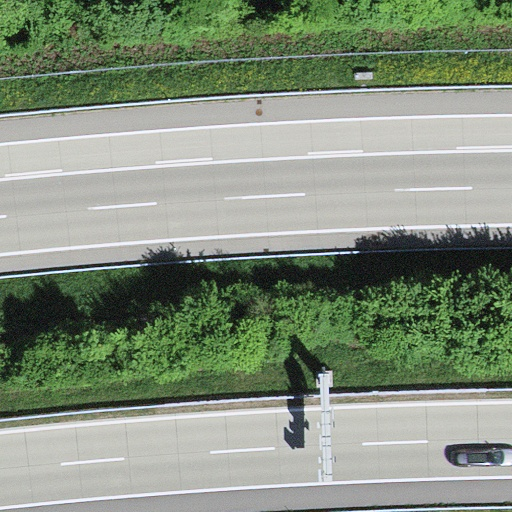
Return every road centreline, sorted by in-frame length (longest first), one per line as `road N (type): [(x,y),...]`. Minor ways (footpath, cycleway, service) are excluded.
road 1 (motorway): [(511,187),(282,194),(0,216)]
road 2 (motorway): [(0,472),(511,442)]
